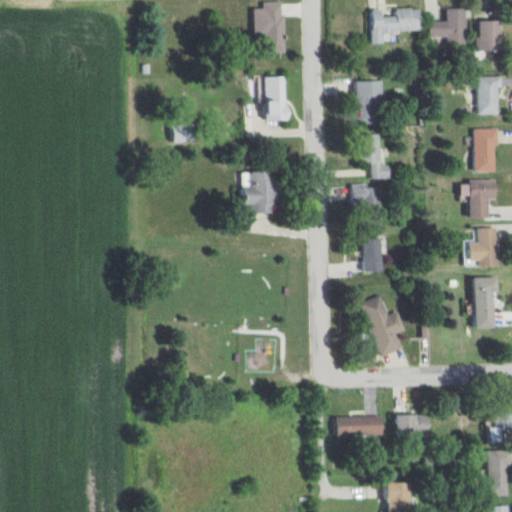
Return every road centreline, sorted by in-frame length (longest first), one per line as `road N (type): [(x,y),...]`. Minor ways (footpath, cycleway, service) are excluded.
road 1 (residential): [(324,371),(310,0)]
road 2 (residential): [(324,371),(341,379),(511,374)]
